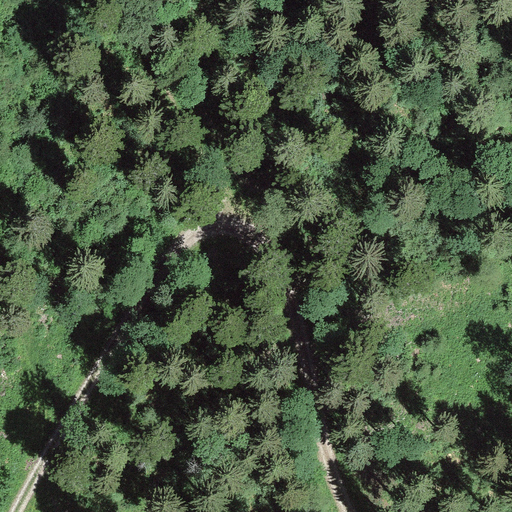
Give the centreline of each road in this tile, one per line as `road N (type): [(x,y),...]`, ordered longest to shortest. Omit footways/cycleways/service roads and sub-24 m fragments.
road 1 (track): [(348,511),(304,335),(273,249),(249,224),(226,217),(165,264),(19,511)]
road 2 (track): [(226,217),(114,0)]
